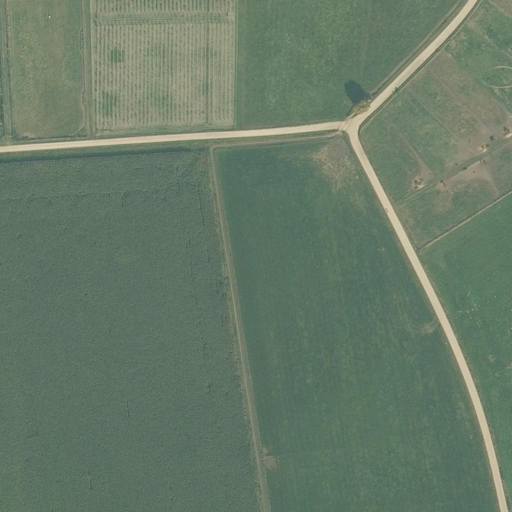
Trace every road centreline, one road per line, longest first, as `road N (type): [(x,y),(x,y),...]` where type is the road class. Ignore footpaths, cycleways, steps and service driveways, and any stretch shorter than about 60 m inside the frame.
road 1 (track): [(351,127),(485,413),(506,511)]
road 2 (track): [(0,149),(351,127)]
road 3 (track): [(351,127),(477,0)]
